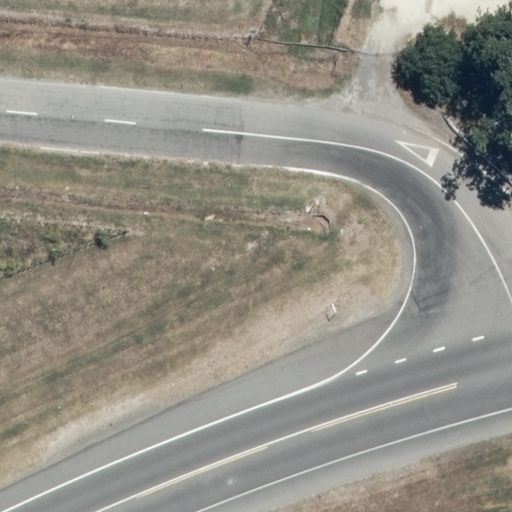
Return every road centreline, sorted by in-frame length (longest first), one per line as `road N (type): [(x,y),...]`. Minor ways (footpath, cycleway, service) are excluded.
road 1 (unclassified): [(511,303),(473,226),(437,179),(395,154),(330,140),(0,109)]
road 2 (secondary): [(511,369),(306,434),(107,511)]
